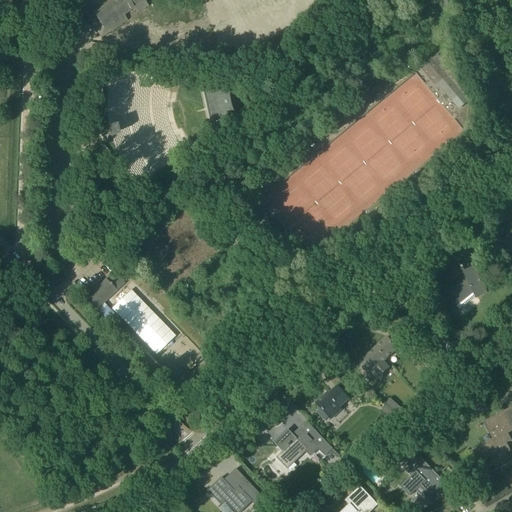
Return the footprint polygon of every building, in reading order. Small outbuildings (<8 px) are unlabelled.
[(148,6),(143,0),(112,0),(87,17),(101,38),(126,20),(123,15),(134,7),(138,13),(148,6)] [(473,96),(467,89),(438,54),(421,68),(435,85),(437,83),(458,108),(473,96)] [(108,68),(99,73),(101,89),(101,110),(91,142),(102,148),(114,162),(126,186),(134,189),(141,185),(157,174),(162,171),(176,161),(211,138),(218,133),(206,83),(197,82),(170,77),(155,75),(132,72),(113,69),(108,68)] [(232,103),(231,94),(230,94),(230,95),(224,95),(223,91),(221,92),(221,90),(218,91),(218,93),(211,94),(211,93),(209,94),(210,94),(216,121),(216,122),(217,121),(229,118),(228,114),(234,111),(234,112),(235,112),(232,103)] [(75,250),(71,245),(74,241),(66,232),(62,236),(54,243),(46,250),(60,264),(75,250)] [(503,258),(502,258),(508,261),(511,264),(511,253),(507,251),(505,254),(503,258)] [(485,293),(474,268),(464,273),(467,279),(447,295),(454,304),(459,310),(476,296),(476,297),(485,293)] [(106,279),(86,298),(85,299),(97,310),(121,335),(127,329),(104,304),(117,291),(124,284),(114,274),(107,281),(106,279)] [(454,304),(450,307),(450,308),(457,314),(460,311),(459,310),(454,304)] [(375,348),(385,360),(397,349),(394,346),(401,340),(394,333),(388,339),(386,337),(374,348),(375,348)] [(185,335),(155,352),(160,360),(165,358),(168,363),(193,349),(185,335)] [(430,360),(431,360),(433,358),(436,361),(444,355),(441,351),(436,345),(425,353),(430,360)] [(374,348),(363,358),(364,358),(358,364),(368,374),(371,371),(377,378),(388,368),(383,362),(385,360),(375,348),(374,348)] [(464,361),(455,351),(451,355),(450,355),(456,362),(460,365),(464,361)] [(316,403),(320,408),(316,412),(323,419),(327,415),(328,417),(348,398),(337,386),(329,394),(327,392),(327,393),(328,394),(324,398),(322,397),(316,403)] [(179,395),(185,401),(193,393),(187,387),(179,395)] [(485,391),(476,395),(480,404),(489,400),(485,391)] [(386,405),(401,418),(401,419),(407,414),(390,399),(385,404),(386,405)] [(380,410),(389,419),(374,432),(379,438),(401,418),(386,405),(380,410)] [(484,443),(485,445),(471,453),(472,454),(473,454),(478,464),(489,458),(495,471),(511,463),(505,452),(509,449),(506,443),(511,440),(508,433),(511,431),(511,424),(511,423),(511,406),(483,422),(492,439),(484,443)] [(287,468),(294,461),(306,449),(287,429),(273,442),(283,451),(277,457),(287,468)] [(394,440),(389,445),(395,451),(400,447),(394,440)] [(439,499),(446,492),(434,480),(438,476),(415,453),(401,467),(411,477),(401,487),(408,495),(419,484),(427,493),(423,496),(430,504),(437,497),(439,499)] [(220,476),(220,477),(221,478),(207,491),(220,505),(225,501),(235,511),(240,511),(252,501),(238,487),(234,491),(220,476)] [(366,511),(368,510),(370,511),(377,505),(370,498),(367,501),(360,494),(340,511),(366,511)]
